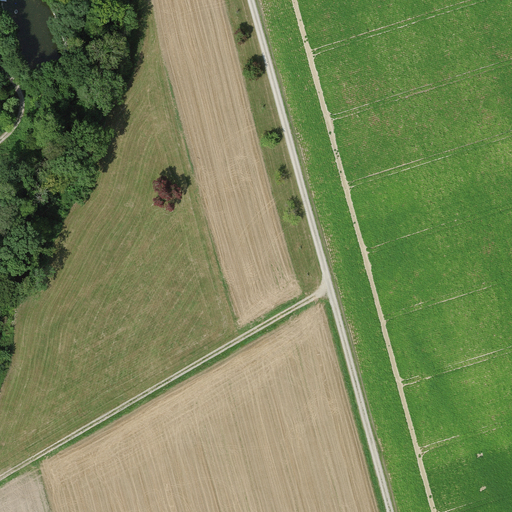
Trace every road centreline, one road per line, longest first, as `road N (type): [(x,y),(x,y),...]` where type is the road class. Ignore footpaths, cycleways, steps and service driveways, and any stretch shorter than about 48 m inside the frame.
road 1 (track): [(391,511),(251,0)]
road 2 (track): [(331,288),(0,481)]
